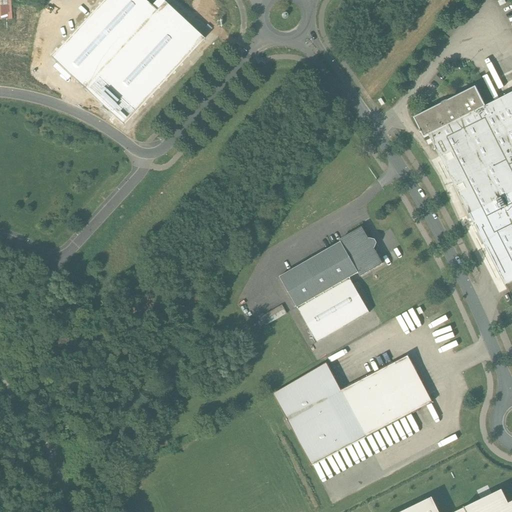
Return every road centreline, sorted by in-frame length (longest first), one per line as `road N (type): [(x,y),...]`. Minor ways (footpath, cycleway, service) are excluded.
road 1 (unclassified): [(302,35),(401,167),(511,393)]
road 2 (unclassified): [(0,93),(58,104),(137,153),(156,154),(265,36)]
road 3 (track): [(0,379),(70,511)]
